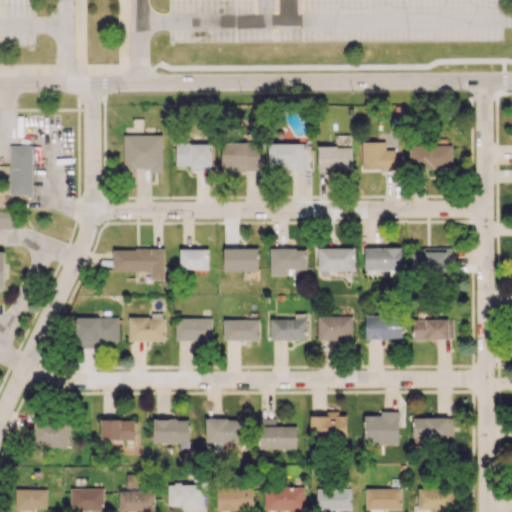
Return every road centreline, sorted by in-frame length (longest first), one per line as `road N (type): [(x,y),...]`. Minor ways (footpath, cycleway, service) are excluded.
road 1 (tertiary): [(511,80),(0,86)]
road 2 (residential): [(490,380),(69,386),(27,369)]
road 3 (residential): [(485,81),(490,511)]
road 4 (residential): [(489,212),(91,214)]
road 5 (residential): [(92,85),(91,214),(0,428)]
